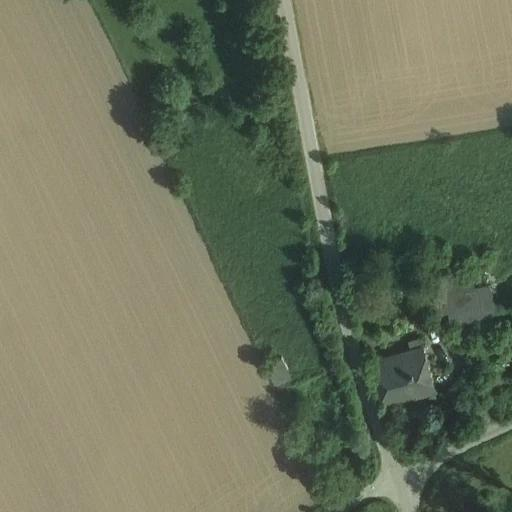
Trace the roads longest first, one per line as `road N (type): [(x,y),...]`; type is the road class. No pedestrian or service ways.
road 1 (unclassified): [(397,478),(333,264),(282,0)]
road 2 (unclassified): [(397,478),(511,423)]
